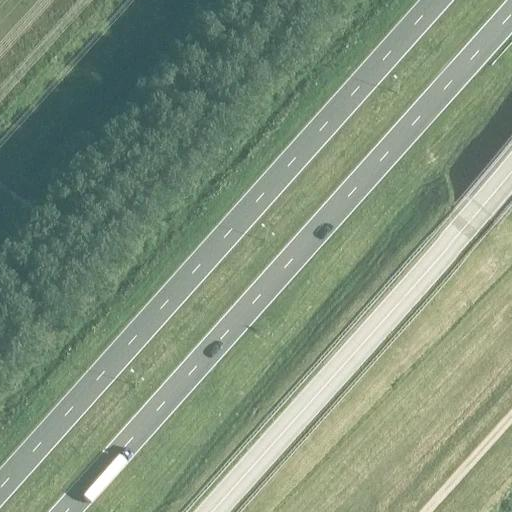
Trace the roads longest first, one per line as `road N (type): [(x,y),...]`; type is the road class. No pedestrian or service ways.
road 1 (trunk): [(66,511),(511,13)]
road 2 (trunk): [(438,0),(0,489)]
road 3 (track): [(34,202),(222,0)]
